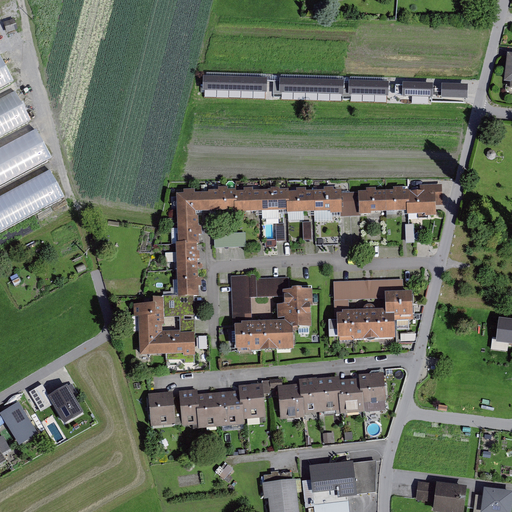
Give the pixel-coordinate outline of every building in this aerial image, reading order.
[(5,60),(0,62),(0,96),(18,88),(5,60)] [(270,80),(205,77),(204,93),(269,95),(270,80)] [(347,82),(282,81),(281,95),(347,97),(347,82)] [(393,84),(353,82),(352,97),(392,98),(393,84)] [(437,85),(407,84),(406,98),(437,99),(437,85)] [(472,86),(445,85),(445,99),(472,100),(472,86)] [(19,94),(0,103),(0,140),(34,124),(19,94)] [(0,198),(0,233),(67,200),(53,172),(0,198)] [(177,191),(180,296),(196,295),(200,295),(198,210),(236,209),(237,212),(289,210),(289,213),(343,212),(343,214),(438,212),(438,206),(444,206),(443,185),(422,186),(423,190),(343,192),(343,189),(290,191),(290,190),(238,191),(238,189),(177,191)] [(304,222),(305,241),(313,240),(312,222),(304,222)] [(277,224),(278,241),(286,240),(285,224),(277,224)] [(407,243),(419,242),(419,228),(407,228),(407,243)] [(248,233),(217,234),(217,249),(219,249),(247,248),(248,248),(248,233)] [(315,291),(315,287),(291,288),(290,278),(261,279),(234,279),(234,285),(234,316),(235,350),(296,349),(296,346),(296,328),(316,328),(315,291)] [(397,321),(415,320),(414,292),(406,292),(405,279),(336,282),(339,342),(398,340),(397,321)] [(198,355),(196,295),(180,296),(155,297),(155,304),(140,304),(142,356),(198,355)] [(511,319),(503,319),(501,342),(495,341),(494,350),(511,352),(511,344),(511,319)] [(300,385),(280,387),(283,418),(389,409),(386,373),(361,375),(361,379),(341,381),(341,375),(300,379),(300,385)] [(44,386),(31,393),(43,414),(56,407),(66,424),(83,415),(66,386),(50,396),(44,386)] [(198,390),(181,392),(182,397),(175,397),(176,424),(194,423),(194,428),(244,426),(243,420),(266,419),(264,386),(240,387),(240,393),(199,395),(198,390)] [(174,391),(151,393),(154,426),(176,424),(175,397),(174,391)] [(20,403),(1,414),(3,417),(8,425),(21,447),(40,435),(20,403)] [(380,459),(311,466),(316,511),(354,511),(354,497),(378,494),(380,459)] [(300,511),(297,480),(268,483),(271,511),(300,511)] [(438,482),(438,484),(420,482),(418,501),(436,503),(435,511),(436,511),(465,511),(469,486),(438,482)] [(511,511),(511,491),(488,488),(485,511),(511,511)]
